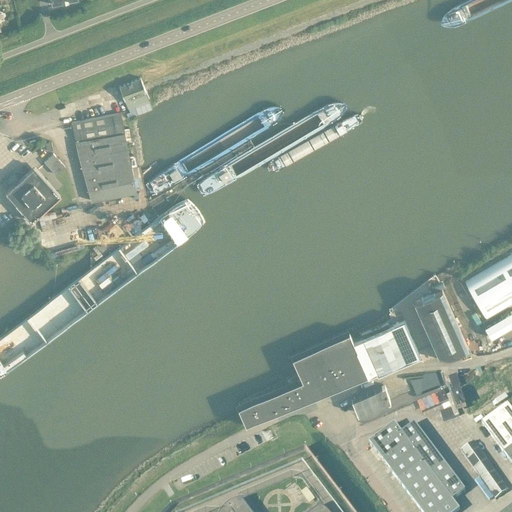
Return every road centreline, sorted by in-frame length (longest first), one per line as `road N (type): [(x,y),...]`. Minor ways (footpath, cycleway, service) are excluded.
road 1 (tertiary): [(0,105),(267,0)]
road 2 (unclassified): [(128,511),(226,441),(314,405)]
road 3 (unclassified): [(314,405),(386,374),(511,352)]
road 4 (unclassified): [(0,57),(149,0)]
road 5 (unclassified): [(314,405),(395,511)]
road 6 (unknown): [(446,447),(427,417),(405,409),(343,443)]
